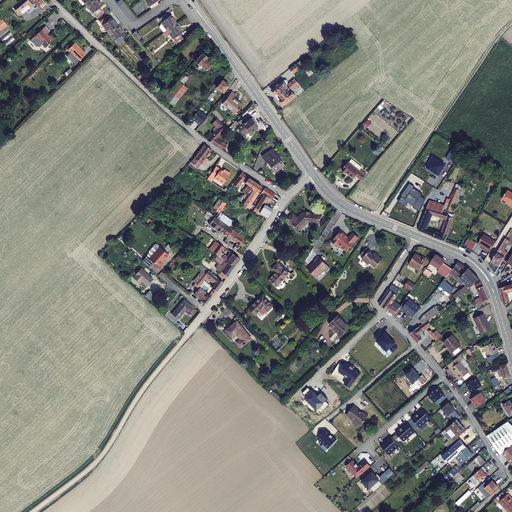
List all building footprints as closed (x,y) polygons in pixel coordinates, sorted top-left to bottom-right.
[(27,0),(20,7),(24,12),(35,3),(37,6),(40,3),(43,7),(46,4),(42,0),(27,0)] [(92,0),(88,4),(97,14),(103,9),(101,6),(103,4),(99,0),(92,0)] [(162,17),(170,28),(179,22),(173,13),(171,16),(169,13),(162,17)] [(102,20),(111,31),(120,24),(113,16),(111,18),(109,15),(102,20)] [(170,28),(181,44),(187,38),(182,32),(185,30),(179,22),(170,28)] [(111,31),(120,42),(126,36),(124,34),(126,32),(120,24),(111,31)] [(50,31),(46,26),(30,41),(36,47),(40,47),(43,45),(46,48),(55,39),(52,36),(50,38),(47,35),(50,31)] [(79,62),(86,55),(78,47),(79,47),(76,43),(68,51),(72,55),(79,62)] [(202,71),(211,64),(207,59),(209,58),(204,52),(194,61),(194,62),(202,71)] [(88,58),(86,55),(79,62),(75,65),(78,68),(88,58)] [(179,79),(184,84),(196,71),(191,65),(179,79)] [(280,90),(282,93),(294,83),(292,80),(288,83),(287,81),(288,79),(286,76),(272,87),(276,92),(280,90)] [(164,96),(174,105),(189,88),(184,84),(179,79),(164,96)] [(218,86),(224,91),(230,85),(223,79),(218,86)] [(281,98),(286,104),(299,93),(297,90),(295,91),(293,89),(297,86),(294,83),(282,93),(284,96),(281,98)] [(215,90),(205,102),(207,104),(217,92),(215,90)] [(223,103),(236,114),(241,107),(240,107),(243,103),(235,96),(237,93),(233,90),(223,103)] [(190,118),(199,125),(206,115),(197,108),(190,118)] [(239,126),(243,133),(249,130),(250,132),(259,127),(257,123),(258,122),(254,116),(252,117),(251,114),(239,122),(241,125),(239,126)] [(219,139),(229,126),(219,117),(214,124),(220,128),(210,140),(220,148),(224,143),(219,139)] [(195,160),(200,165),(212,149),(206,143),(194,157),(196,158),(195,160)] [(268,160),(275,170),(285,163),(274,148),(263,155),(267,161),(268,160)] [(427,164),(429,165),(427,169),(438,176),(445,165),(440,162),(440,161),(433,156),(427,164)] [(358,176),(361,179),(366,173),(361,169),(360,171),(349,162),(342,170),(346,174),(348,173),(355,179),(358,176)] [(210,174),(223,183),(230,173),(227,170),(226,172),(223,170),(217,165),(210,174)] [(250,189),(257,194),(263,186),(242,172),(230,187),(235,191),(241,183),(246,186),(241,194),(245,197),(248,191),(250,189)] [(401,195),(402,196),(400,198),(398,201),(405,206),(408,203),(418,210),(425,199),(420,196),(422,193),(413,187),(414,186),(410,183),(409,184),(401,195)] [(465,191),(455,187),(450,198),(448,197),(445,204),(430,199),(418,229),(434,235),(434,236),(446,240),(455,214),(449,212),(450,209),(452,210),(454,205),(456,200),(460,202),(465,191)] [(252,210),(267,220),(273,210),(264,204),(265,201),(269,203),(274,194),(266,188),(252,210)] [(241,205),(247,210),(252,207),(250,205),(257,194),(250,189),(248,191),(250,192),(241,205)] [(223,199),(213,212),(222,219),(229,224),(233,219),(224,213),(229,204),(223,199)] [(216,225),(222,230),(226,225),(221,220),(222,219),(213,212),(210,209),(207,213),(211,216),(209,219),(213,222),(213,223),(215,224),(215,223),(216,224),(216,225)] [(295,211),(290,217),(303,229),(311,220),(318,221),(320,221),(321,220),(322,219),(322,218),(322,216),(321,215),(320,213),(305,210),(300,216),(295,211)] [(238,223),(233,219),(229,224),(234,228),(238,223)] [(222,230),(230,235),(233,230),(226,225),(222,230)] [(225,241),(234,248),(237,245),(230,240),(233,236),(244,244),(247,240),(243,237),(244,236),(234,229),(233,230),(230,235),(225,241)] [(344,232),(334,243),(340,248),(342,246),(350,252),(362,239),(356,234),(351,240),(349,238),(349,237),(344,232)] [(496,240),(484,233),(478,242),(484,245),(484,246),(490,250),(496,240)] [(506,237),(492,261),(499,265),(508,251),(505,249),(510,240),(506,237)] [(207,248),(228,263),(233,267),(239,258),(232,253),(228,259),(223,255),(225,253),(222,251),(224,248),(213,239),(207,248)] [(466,239),(462,245),(470,250),(474,244),(466,239)] [(172,255),(160,244),(157,244),(152,250),(152,253),(150,255),(145,261),(153,268),(158,262),(161,265),(166,260),(167,261),(172,255)] [(369,249),(364,255),(367,258),(365,260),(372,266),(373,264),(379,269),(386,260),(381,255),(379,258),(369,249)] [(205,260),(216,268),(221,260),(211,252),(205,260)] [(421,257),(415,253),(409,264),(419,270),(426,258),(422,256),(421,257)] [(436,254),(430,262),(438,268),(444,259),(436,254)] [(307,269),(315,277),(323,269),(326,271),(330,267),(327,265),(320,257),(307,269)] [(463,263),(459,261),(450,273),(458,280),(460,277),(461,277),(469,267),(463,263)] [(293,273),(282,262),(277,267),(280,271),(274,278),(281,285),(293,273)] [(222,272),(227,276),(233,267),(228,263),(222,272)] [(190,279),(194,282),(202,271),(196,266),(192,270),(195,272),(190,279)] [(479,278),(469,267),(461,277),(458,280),(462,284),(465,281),(467,283),(452,296),(455,299),(479,278)] [(144,280),(149,285),(155,279),(144,268),(136,277),(142,282),(144,280)] [(204,298),(208,301),(224,282),(209,271),(206,274),(202,271),(194,282),(200,286),(205,279),(212,285),(207,292),(201,287),(197,292),(204,298)] [(446,280),(444,279),(440,285),(449,293),(454,287),(446,280)] [(415,284),(409,280),(405,286),(411,290),(415,284)] [(491,299),(483,280),(477,285),(485,302),(491,299)] [(500,287),(505,305),(511,299),(511,293),(511,291),(511,290),(511,282),(511,284),(500,287)] [(379,303),(383,306),(395,315),(399,308),(393,304),(392,303),(397,295),(392,292),(388,289),(379,303)] [(147,296),(153,302),(158,296),(152,291),(147,296)] [(265,295),(253,308),(259,314),(263,311),(265,313),(267,313),(271,310),(276,305),(265,295)] [(188,312),(192,315),(197,309),(188,301),(176,314),(182,320),(188,312)] [(421,319),(423,323),(427,320),(439,311),(436,307),(425,314),(421,319)] [(474,318),(481,333),(491,328),(483,313),(474,318)] [(342,316),(333,325),(344,336),(352,327),(342,316)] [(254,336),(239,319),(227,329),(233,336),(239,331),(244,337),(240,340),(244,345),(254,336)] [(423,323),(411,332),(419,342),(422,339),(420,336),(424,333),(423,332),(431,325),(427,320),(423,323)] [(376,341),(387,352),(390,349),(393,353),(398,348),(395,344),(396,343),(385,332),(384,333),(381,329),(373,336),(377,340),(376,341)] [(436,330),(431,334),(436,340),(441,336),(436,330)] [(443,342),(452,353),(461,346),(452,334),(443,342)] [(491,355),(493,359),(500,355),(498,352),(499,351),(494,341),(485,346),(490,356),(491,355)] [(471,375),(457,357),(448,365),(453,371),(457,376),(460,380),(462,378),(465,381),(471,375)] [(360,372),(345,363),(339,372),(348,378),(345,384),(350,388),(360,372)] [(499,371),(501,377),(506,375),(507,377),(511,376),(508,363),(491,369),(492,373),(499,371)] [(412,367),(404,374),(413,383),(420,376),(412,367)] [(467,384),(472,392),(481,387),(476,378),(467,384)] [(442,392),(437,387),(429,394),(435,402),(443,395),(441,392),(442,392)] [(306,397),(305,398),(317,411),(320,408),(323,411),(329,405),(326,401),(328,400),(321,393),(318,396),(313,390),(311,392),(308,388),(303,393),(306,397)] [(471,399),(476,407),(486,401),(480,393),(471,399)] [(509,401),(503,405),(510,415),(511,414),(511,403),(511,404),(509,401)] [(441,408),(448,416),(455,409),(448,402),(441,408)] [(354,405),(347,415),(350,417),(351,419),(353,421),(355,421),(359,424),(362,423),(368,415),(364,412),(363,412),(362,412),(359,410),(359,409),(354,405)] [(431,418),(423,408),(417,413),(418,414),(412,419),(420,427),(431,418)] [(456,441),(469,429),(460,419),(447,430),(456,441)] [(511,443),(511,424),(508,421),(488,436),(500,454),(501,453),(511,445),(511,443)] [(415,432),(407,422),(401,427),(402,428),(396,433),(403,441),(415,432)] [(331,434),(326,429),(318,437),(328,448),(336,440),(331,435),(331,434)] [(389,455),(399,446),(392,437),(388,441),(386,443),(386,442),(381,446),(389,455)] [(461,440),(442,457),(448,464),(467,447),(461,440)] [(511,445),(501,453),(511,465),(511,445)] [(473,453),(467,447),(448,464),(459,455),(464,460),(473,453)] [(479,455),(470,463),(476,470),(485,461),(479,455)] [(355,464),(352,460),(345,466),(349,470),(350,470),(357,478),(370,466),(365,461),(358,466),(356,463),(355,464)] [(459,466),(453,471),(456,474),(459,472),(462,469),(459,466)] [(394,474),(389,468),(383,473),(388,479),(394,474)] [(481,468),(474,475),(480,482),(487,475),(481,468)] [(464,478),(459,472),(456,474),(453,477),(459,483),(464,478)] [(369,475),(369,474),(360,481),(365,486),(366,485),(373,492),(382,484),(379,480),(381,478),(377,473),(373,476),(371,474),(369,475)] [(489,478),(481,486),(478,488),(486,497),(498,487),(489,478)] [(458,500),(461,503),(476,489),(474,486),(458,500)] [(509,493),(505,489),(497,497),(500,501),(502,500),(511,509),(511,492),(511,491),(509,493)] [(478,502),(466,511),(471,511),(480,504),(478,502)]
